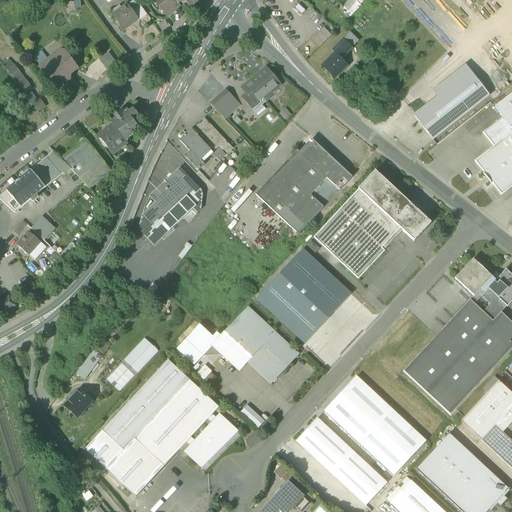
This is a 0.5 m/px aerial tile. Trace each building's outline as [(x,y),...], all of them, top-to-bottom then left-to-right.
[(179,6),(187,5),(182,0),(154,0),(155,1),(159,5),(158,9),(167,20),(178,10),(179,6)] [(182,0),(187,5),(190,9),(201,0),(182,0)] [(136,1),(126,8),(136,20),(138,23),(147,16),(136,1)] [(347,11),(352,15),(360,6),(356,2),(347,11)] [(305,11),(298,5),(295,9),(302,15),(305,11)] [(130,24),(136,20),(126,8),(126,7),(118,12),(120,15),(114,20),(122,31),(131,25),(130,24)] [(310,41),(319,49),(331,36),(323,28),(310,41)] [(349,33),(343,40),(352,49),(359,41),(349,33)] [(321,67),(334,80),(348,66),(341,60),(352,49),(343,40),(331,51),(334,54),(321,67)] [(53,85),(57,86),(62,82),(63,83),(65,83),(68,81),(68,79),(67,78),(68,77),(69,73),(75,68),(63,52),(61,52),(57,55),(57,57),(57,58),(50,64),(45,63),(40,67),(53,85)] [(98,60),(106,71),(116,64),(108,53),(98,60)] [(23,95),(32,89),(11,58),(2,65),(23,95)] [(465,66),(432,91),(437,98),(470,72),(465,66)] [(247,94),(255,105),(256,105),(259,102),(279,86),(266,70),(245,87),(249,92),(247,94)] [(437,98),(414,116),(433,140),(489,96),(470,72),(437,98)] [(224,109),(234,100),(226,91),(216,100),(224,109)] [(242,99),(252,111),(257,107),(256,105),(255,105),(247,94),(242,99)] [(511,94),(494,108),(502,118),(483,134),(493,147),(475,162),(484,173),(483,174),(491,185),(492,184),(501,196),(511,187),(511,94)] [(210,105),(224,119),(240,105),(234,100),(224,109),(216,100),(210,105)] [(265,110),(259,102),(256,105),(257,107),(252,111),(257,117),(265,110)] [(110,123),(113,126),(125,142),(133,136),(131,132),(137,127),(133,122),(139,118),(133,109),(129,112),(127,110),(123,113),(121,111),(114,116),(116,119),(110,123)] [(86,126),(90,131),(100,124),(92,114),(83,122),(86,126)] [(191,131),(200,141),(213,129),(204,119),(191,131)] [(199,250),(246,292),(367,163),(312,120),(252,193),(245,189),(199,250)] [(127,144),(125,142),(113,126),(108,129),(109,129),(99,137),(98,137),(112,155),(127,144)] [(232,149),(213,129),(200,141),(211,152),(212,153),(219,147),(227,154),(232,149)] [(186,158),(198,171),(204,166),(200,162),(211,152),(200,141),(191,131),(180,141),(191,153),(186,158)] [(85,140),(60,159),(65,164),(88,145),(85,140)] [(71,170),(88,188),(109,172),(88,145),(65,164),(64,164),(71,170)] [(31,171),(46,187),(63,174),(64,176),(71,170),(64,164),(65,164),(60,159),(53,152),(31,171)] [(138,230),(154,246),(181,220),(182,217),(191,209),(196,214),(201,210),(202,194),(201,191),(179,168),(149,197),(155,203),(142,215),(138,230)] [(0,196),(0,200),(14,213),(30,200),(32,202),(38,197),(36,195),(46,187),(31,171),(0,196)] [(358,191),(399,229),(402,232),(414,243),(431,224),(375,172),(358,191)] [(381,249),(399,229),(358,191),(313,239),(358,280),(384,252),(384,251),(381,249)] [(42,217),(39,220),(53,232),(55,229),(42,217)] [(48,237),(53,232),(39,220),(35,224),(48,237)] [(16,232),(20,235),(27,228),(23,224),(16,232)] [(44,241),(48,237),(35,224),(31,229),(44,241)] [(381,249),(384,251),(402,232),(399,229),(381,249)] [(16,245),(28,256),(40,243),(28,232),(16,245)] [(306,246),(315,254),(319,250),(310,242),(306,246)] [(302,250),(256,300),(305,345),(351,295),(302,250)] [(473,297),(474,297),(481,290),(492,278),(472,260),(455,279),(473,297)] [(511,276),(505,270),(495,281),(494,282),(497,285),(499,282),(507,289),(498,299),(487,289),(484,293),(485,293),(481,297),(490,305),(483,313),(492,322),(501,313),(506,307),(507,308),(511,301),(511,276)] [(492,278),(481,290),(484,293),(487,289),(498,299),(507,289),(499,282),(497,285),(494,282),(495,281),(492,278)] [(145,294),(150,298),(158,288),(152,284),(145,294)] [(470,301),(474,305),(481,297),(485,293),(484,293),(481,290),(474,297),(473,297),(470,301)] [(490,305),(481,297),(474,305),(483,313),(490,305)] [(0,303),(0,309),(3,313),(14,306),(9,298),(0,303)] [(511,349),(511,323),(501,313),(492,322),(483,313),(474,305),(470,301),(403,372),(450,416),(511,349)] [(248,309),(221,338),(220,338),(238,355),(247,363),(270,384),(297,355),(248,309)] [(221,355),(230,363),(238,355),(220,338),(221,338),(216,334),(212,338),(199,326),(185,340),(203,356),(212,347),(221,355)] [(100,340),(81,364),(83,366),(85,367),(96,354),(101,358),(110,347),(100,340)] [(105,380),(119,393),(157,353),(143,340),(105,380)] [(194,366),(203,356),(185,340),(176,350),(194,366)] [(212,347),(203,356),(221,355),(212,347)] [(96,354),(85,367),(91,372),(101,358),(96,354)] [(247,363),(238,355),(230,363),(239,371),(247,363)] [(123,451),(134,440),(189,381),(168,361),(102,431),(123,451)] [(197,373),(207,383),(215,375),(205,365),(197,373)] [(84,381),(91,372),(85,367),(83,366),(79,371),(76,375),(84,381)] [(426,442),(356,377),(324,412),(394,476),(426,442)] [(164,467),(186,443),(191,438),(218,409),(189,381),(134,440),(164,467)] [(481,441),(511,469),(511,442),(502,434),(495,427),(508,413),(511,416),(511,394),(498,382),(461,422),(481,441)] [(65,405),(78,417),(91,403),(78,391),(65,405)] [(258,429),(265,422),(247,405),(240,412),(258,429)] [(495,427),(502,434),(511,423),(511,416),(508,413),(495,427)] [(219,416),(195,442),(191,447),(185,453),(200,467),(234,430),(219,416)] [(387,484),(317,419),(296,442),(366,506),(387,484)] [(102,431),(84,450),(135,498),(164,467),(134,440),(123,451),(102,431)] [(416,471),(460,511),(487,511),(508,490),(449,435),(416,471)] [(186,443),(191,447),(195,442),(191,438),(186,443)] [(273,473),(281,480),(289,472),(281,465),(273,473)] [(386,500),(390,504),(410,482),(406,478),(386,500)] [(259,511),(278,511),(279,511),(278,511),(289,511),(304,497),(288,482),(259,511)] [(390,504),(398,511),(442,511),(410,482),(390,504)]
